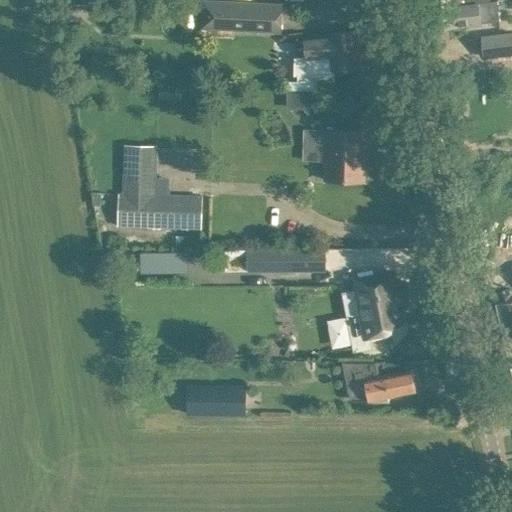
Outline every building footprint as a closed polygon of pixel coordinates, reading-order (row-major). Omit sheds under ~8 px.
[(201,28),(280,32),(282,4),(202,0),(201,28)] [(490,1),(429,6),(432,29),(452,27),(500,23),(497,0),(490,1)] [(356,31),(330,33),(330,35),(305,37),(307,58),(297,59),(296,81),(334,81),(334,69),(359,67),(356,31)] [(511,53),(511,33),(483,35),(484,56),(511,53)] [(286,107),(301,108),(307,113),(318,108),(319,91),(287,89),(286,107)] [(366,152),(367,132),(316,130),(315,150),(321,151),(320,180),(360,181),(361,152),(366,152)] [(119,226),(202,228),(203,196),(156,194),(157,146),(125,145),(124,194),(120,194),(119,226)] [(94,204),(101,204),(101,192),(93,191),(94,204)] [(110,245),(125,246),(126,235),(110,234),(110,245)] [(246,248),(247,269),(305,269),(305,248),(246,248)] [(373,269),(357,273),(358,278),(374,275),(373,269)] [(402,322),(393,272),(374,275),(358,278),(355,279),(359,296),(345,299),(348,316),(362,314),(367,338),(371,337),(390,333),(389,325),(402,322)] [(286,340),(283,345),(286,350),(292,349),(295,344),(291,339),(286,340)] [(376,376),(373,361),(346,361),(350,382),(358,381),(361,393),(365,392),(367,402),(389,402),(388,396),(416,391),(412,369),(376,376)] [(190,412),(245,414),(245,385),(190,383),(190,412)]
